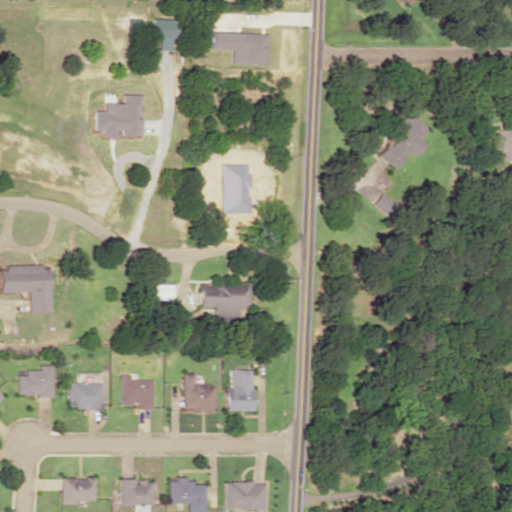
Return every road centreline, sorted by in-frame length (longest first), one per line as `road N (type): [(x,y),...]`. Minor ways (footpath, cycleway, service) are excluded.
road 1 (tertiary): [(313,0),(292,511)]
road 2 (residential): [(298,441),(25,441),(19,511)]
road 3 (residential): [(304,256),(234,247),(150,257),(60,209),(0,203)]
road 4 (residential): [(311,56),(511,56)]
